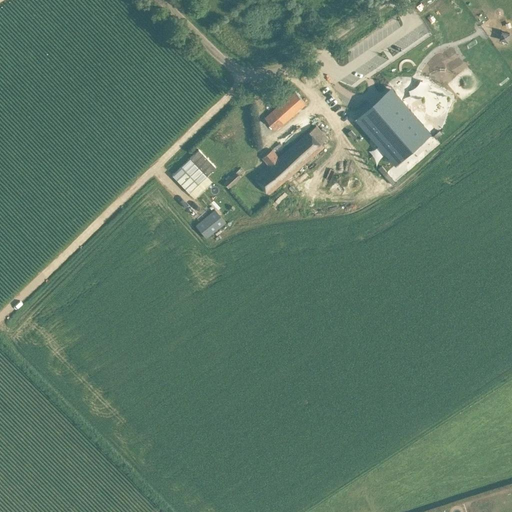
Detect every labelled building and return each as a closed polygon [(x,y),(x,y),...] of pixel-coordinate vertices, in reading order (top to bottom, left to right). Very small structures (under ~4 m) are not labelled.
[(434,128),(397,87),(363,118),(399,159),(434,128)] [(306,102),(295,90),(265,117),(276,129),(306,102)] [(255,176),(261,184),(269,193),(324,146),(322,144),(328,138),(317,125),(310,131),(279,157),(272,149),(263,157),(269,164),(255,176)] [(436,137),(443,131),(441,128),(434,134),(435,135),(436,137)] [(350,180),(381,151),(361,131),(331,160),(335,164),(322,176),(330,185),(343,173),(350,180)] [(170,174),(189,192),(206,174),(186,156),(170,174)] [(229,187),(240,176),(235,171),(224,182),(229,187)] [(226,222),(215,208),(195,224),(206,238),(226,222)]
